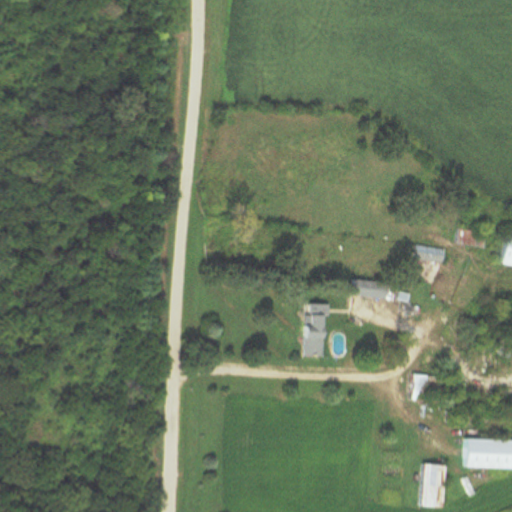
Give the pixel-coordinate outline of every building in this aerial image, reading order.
[(448,246),(479,250),(481,235),(451,230),(448,246)] [(492,267),(511,269),(511,240),(496,238),(492,267)] [(436,249),(408,248),(407,273),(412,273),(413,264),(436,264),(436,249)] [(384,282),(344,282),(344,299),(384,299),(384,282)] [(323,306),(300,306),(300,329),(294,329),(293,358),(317,359),(317,317),(323,317),(323,306)] [(511,441),(455,441),(455,470),(511,469),(511,441)] [(437,510),(437,466),(413,466),(413,510),(437,510)]
